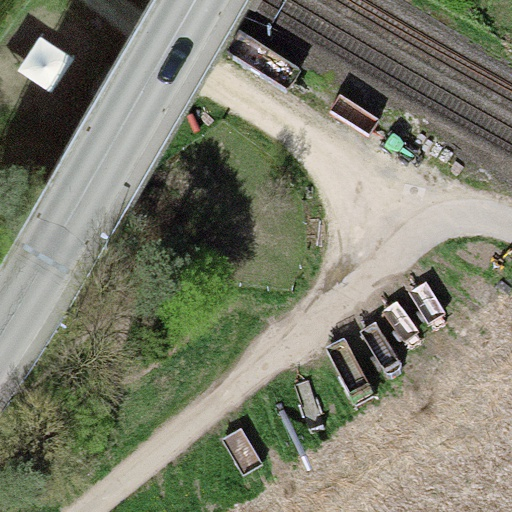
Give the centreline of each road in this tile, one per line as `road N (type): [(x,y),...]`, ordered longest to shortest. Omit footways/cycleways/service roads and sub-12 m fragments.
road 1 (unclassified): [(84,511),(410,243),(461,218),(511,222)]
road 2 (unclassified): [(0,331),(196,0)]
road 3 (track): [(118,0),(316,145),(410,243)]
